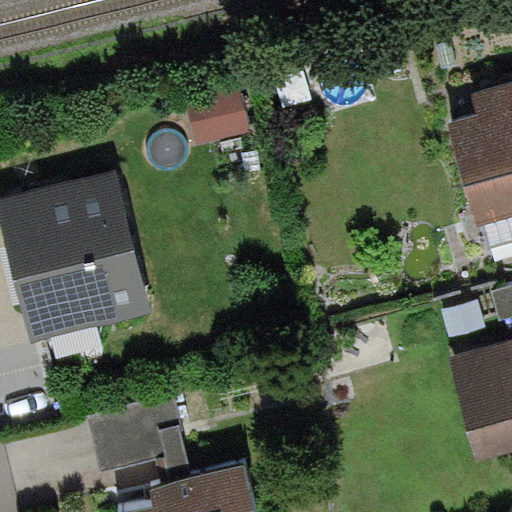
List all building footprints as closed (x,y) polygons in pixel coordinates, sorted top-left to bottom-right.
[(438,98),(481,234),(511,223),(511,58),(467,72),(472,88),(438,98)] [(126,136),(0,162),(0,216),(22,316),(159,286),(126,136)] [(511,337),(469,347),(489,439),(511,433),(511,337)] [(88,397),(103,460),(185,440),(170,378),(88,397)] [(101,474),(111,511),(233,511),(229,497),(261,490),(247,439),(101,474)]
